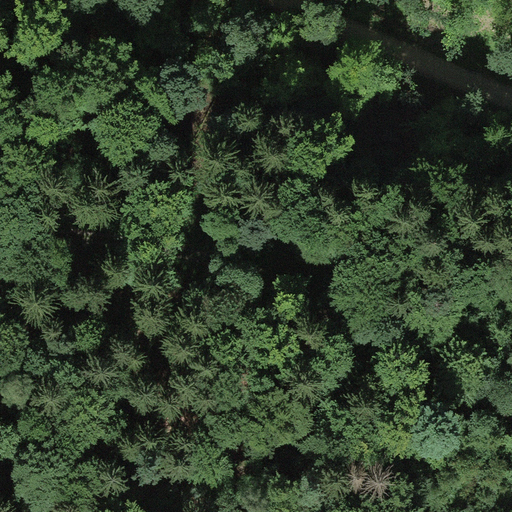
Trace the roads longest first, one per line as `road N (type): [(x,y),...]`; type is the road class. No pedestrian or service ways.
road 1 (track): [(0,249),(165,253),(236,273),(337,333),(339,374),(326,406),(267,457),(190,499),(138,511)]
road 2 (track): [(511,105),(283,0)]
road 3 (track): [(511,417),(337,333)]
